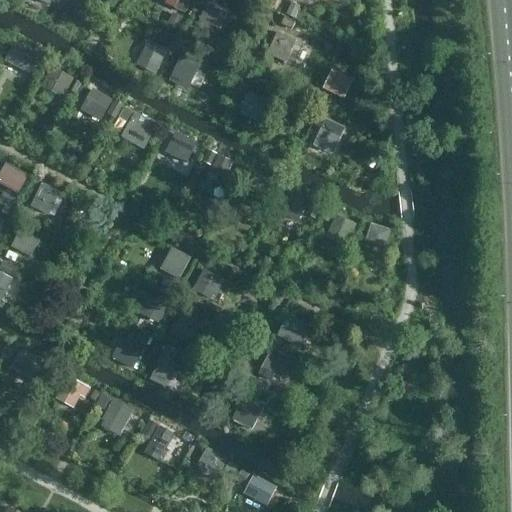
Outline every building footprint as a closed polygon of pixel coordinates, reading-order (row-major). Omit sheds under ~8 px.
[(191,0),(167,0),(165,5),(185,14),(191,0)] [(229,11),(206,1),(196,26),(218,35),(229,11)] [(295,19),(301,7),(291,2),(286,15),(295,19)] [(177,31),(183,17),(173,13),(167,27),(177,31)] [(296,23),(284,17),(280,25),(292,31),(296,23)] [(296,42),(277,33),(267,55),(285,64),(296,42)] [(167,50),(148,41),(136,65),(155,75),(167,50)] [(31,74),(38,59),(12,46),(5,61),(31,74)] [(182,55),(169,81),(188,91),(201,64),(182,55)] [(75,79),(52,67),(41,87),(64,99),(75,79)] [(333,70),(324,89),(344,99),(353,79),(333,70)] [(266,83),(255,78),(252,85),(263,90),(266,83)] [(84,85),(77,81),(70,92),(78,96),(84,85)] [(113,99),(93,88),(81,110),(101,121),(113,99)] [(268,101),(248,92),(238,113),(257,123),(268,101)] [(116,119),(123,106),(114,102),(107,114),(116,119)] [(127,122),(132,112),(124,108),(119,118),(127,122)] [(158,126),(134,113),(120,138),(144,152),(158,126)] [(345,128),(326,119),(313,146),(333,155),(345,128)] [(198,143),(176,132),(165,153),(187,164),(189,161),(191,162),(194,156),(192,155),(198,143)] [(212,167),(217,154),(208,150),(202,162),(212,167)] [(234,162),(218,155),(211,169),(227,177),(234,162)] [(381,161),(373,156),(366,165),(374,170),(381,161)] [(23,178),(3,166),(0,170),(0,187),(13,195),(23,178)] [(275,184),(253,172),(242,193),(264,205),(275,184)] [(46,188),(33,211),(47,219),(60,196),(46,188)] [(279,212),(298,222),(310,200),(290,190),(279,212)] [(315,219),(321,208),(312,204),(307,215),(315,219)] [(325,237),(346,247),(357,224),(336,214),(325,237)] [(391,230),(371,224),(365,243),(385,249),(391,230)] [(43,241),(22,228),(12,245),(33,258),(43,241)] [(186,256),(171,249),(160,270),(174,278),(186,256)] [(3,275),(0,279),(0,310),(1,310),(17,283),(3,275)] [(221,283),(204,275),(195,295),(212,303),(221,283)] [(170,303),(153,296),(144,316),(161,323),(170,303)] [(164,340),(180,351),(197,328),(181,317),(164,340)] [(312,331),(286,321),(279,340),(305,350),(312,331)] [(125,339),(112,363),(129,371),(141,347),(125,339)] [(18,351),(6,370),(28,384),(40,365),(18,351)] [(286,364),(269,357),(260,377),(278,384),(286,364)] [(176,368),(159,360),(150,380),(168,388),(176,368)] [(80,410),(90,388),(72,380),(62,401),(80,410)] [(108,408),(112,396),(96,391),(92,403),(108,408)] [(235,422),(251,431),(265,406),(249,397),(235,422)] [(114,404),(99,430),(115,440),(130,414),(114,404)] [(159,461),(174,434),(159,426),(145,454),(159,461)] [(237,471),(206,457),(199,471),(230,486),(237,471)] [(266,506),(276,487),(253,475),(243,494),(266,506)]
